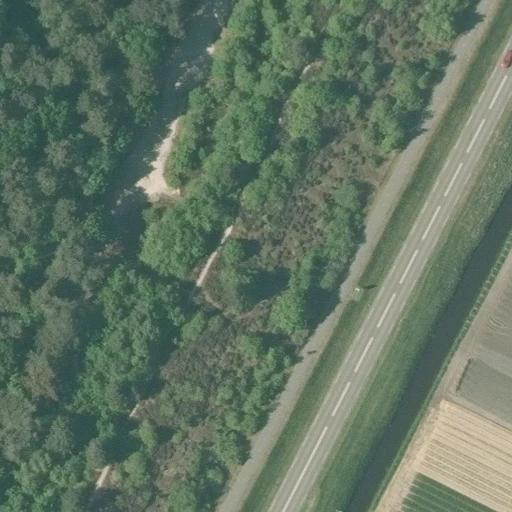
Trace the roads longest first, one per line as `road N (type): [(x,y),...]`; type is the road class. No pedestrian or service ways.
road 1 (secondary): [(283,511),(511,63)]
road 2 (track): [(382,511),(511,259)]
